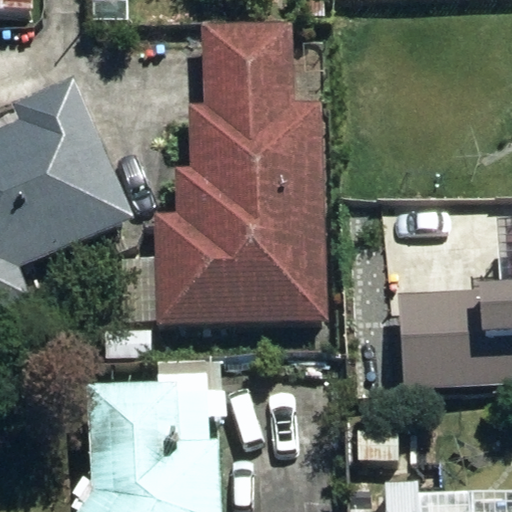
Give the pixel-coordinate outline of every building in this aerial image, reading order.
[(30,0),(0,0),(0,28),(31,28),(30,0)] [(148,276),(116,278),(119,345),(151,344),(151,347),(254,343),(288,343),(288,342),(321,341),(318,257),(320,257),(317,121),(288,122),(288,43),(194,43),(194,124),(182,125),(185,232),(147,233),(148,276)] [(2,133),(9,149),(0,153),(0,331),(25,321),(13,294),(80,263),(125,244),(66,106),(2,133)] [(511,306),(388,315),(394,409),(511,400),(511,306)] [(147,349),(99,348),(98,373),(146,374),(147,349)] [(331,373),(292,372),(291,454),(330,455),(331,373)] [(151,384),(153,412),(77,417),(83,511),(213,511),(212,461),(201,462),(199,436),(221,434),(217,380),(151,384)] [(511,511),(483,511),(413,511),(413,499),(378,500),(367,511),(511,511)]
